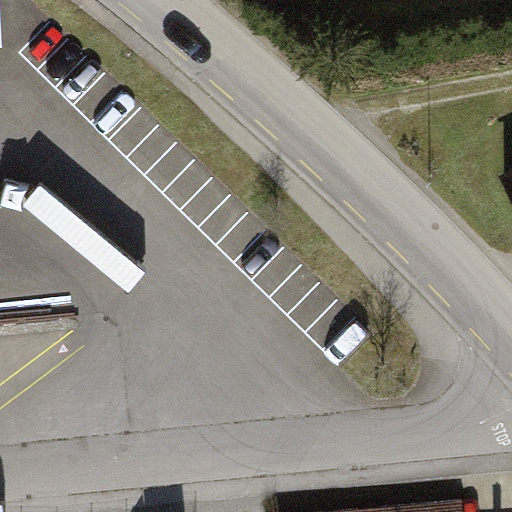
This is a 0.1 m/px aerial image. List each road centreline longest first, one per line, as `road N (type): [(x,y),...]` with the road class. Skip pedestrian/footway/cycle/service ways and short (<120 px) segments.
road 1 (unclassified): [(511,335),(308,125),(160,0)]
road 2 (track): [(308,125),(511,79)]
